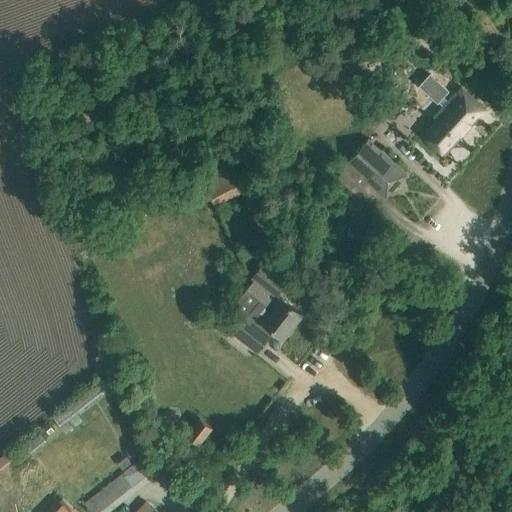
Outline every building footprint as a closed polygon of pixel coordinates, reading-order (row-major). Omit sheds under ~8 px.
[(370,58),(369,54),(388,48),(382,28),(337,42),(345,66),(370,58)] [(485,109),(460,86),(432,116),(436,120),(423,135),(444,154),(485,109)] [(407,174),(392,161),(367,138),(342,168),(357,182),(362,177),(385,198),(407,174)] [(204,172),(199,175),(215,205),(247,190),(227,150),(200,164),(204,172)] [(262,263),(251,277),(254,279),(246,289),(272,310),(263,322),(260,327),(245,316),(233,331),(257,350),(270,335),(269,334),(273,329),(282,337),(284,335),(288,336),(291,331),(290,328),(301,313),(281,298),(281,299),(277,295),(286,283),(262,263)] [(54,417),(61,425),(60,426),(66,433),(72,428),(67,421),(120,379),(114,370),(54,417)] [(200,418),(187,435),(198,444),(211,427),(200,418)] [(40,433),(25,445),(31,452),(46,441),(40,433)] [(117,462),(122,469),(130,463),(126,457),(117,462)] [(85,503),(92,511),(107,511),(152,477),(139,460),(85,503)] [(77,511),(63,499),(50,511),(77,511)] [(157,511),(146,501),(136,511),(157,511)]
